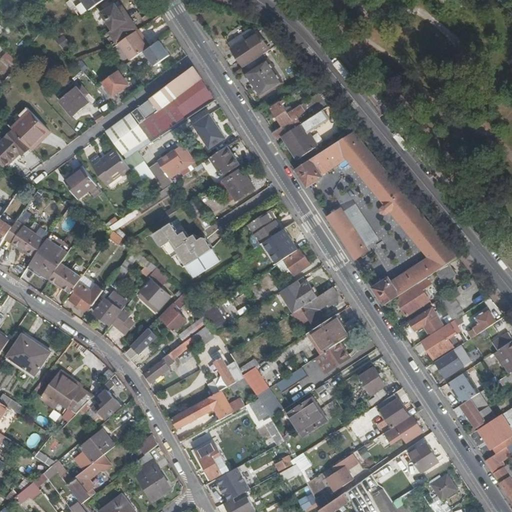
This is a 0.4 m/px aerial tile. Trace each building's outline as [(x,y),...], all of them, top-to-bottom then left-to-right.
[(81,0),(89,10),(103,0),(81,0)] [(102,14),(113,30),(109,33),(113,39),(134,25),(130,19),(126,22),(118,10),(115,5),(102,14)] [(122,8),(118,10),(126,22),(130,19),(122,8)] [(136,28),(134,25),(113,39),(115,42),(136,28)] [(255,30),(251,29),(249,28),(228,42),(244,66),(270,48),(259,31),(257,32),(255,30)] [(136,32),(119,42),(132,61),(145,52),(150,48),(144,39),(142,40),(136,32)] [(54,41),(51,44),(58,52),(62,49),(54,41)] [(155,67),(169,57),(159,42),(150,48),(145,52),(155,67)] [(7,54),(1,59),(13,71),(17,64),(7,54)] [(249,65),(253,71),(267,62),(263,56),(249,65)] [(261,95),(283,82),(269,61),(267,62),(253,71),(248,75),(261,95)] [(202,79),(194,67),(143,106),(151,117),(174,100),(197,82),(202,79)] [(107,78),(98,85),(96,87),(108,100),(128,86),(117,71),(107,78)] [(104,75),(95,81),(98,85),(107,78),(104,75)] [(312,81),(307,75),(297,82),(301,88),(312,81)] [(208,98),(197,82),(174,100),(184,115),(208,98)] [(82,94),(77,88),(60,102),(73,117),(90,103),(85,97),(89,94),(86,91),(82,94)] [(326,97),(321,91),(304,103),(306,106),(304,107),(306,110),(326,97)] [(331,104),(326,97),(306,110),(311,117),(323,109),(331,104)] [(285,100),(272,108),(283,125),(294,118),(290,112),(285,104),(287,102),(285,100)] [(290,112),(294,118),(283,125),(273,132),(278,139),(283,135),(311,117),(306,110),(304,107),(306,106),(304,103),(291,111),(290,112)] [(140,108),(133,113),(141,125),(148,119),(140,108)] [(30,113),(26,109),(14,120),(18,125),(30,113)] [(323,109),(311,117),(283,135),(299,159),(315,148),(306,133),(329,118),(323,109)] [(18,125),(13,130),(30,148),(48,131),(30,113),(18,125)] [(123,156),(149,138),(140,126),(131,114),(107,132),(123,156)] [(226,139),(210,115),(194,126),(210,149),(226,139)] [(30,148),(13,130),(0,142),(0,163),(5,168),(9,170),(32,149),(30,148)] [(50,133),(48,131),(30,148),(32,149),(50,133)] [(336,143),(348,158),(386,204),(391,211),(430,258),(440,270),(449,264),(458,258),(403,191),(354,131),(336,143)] [(348,158),(336,143),(312,159),(322,174),(348,158)] [(183,147),(151,167),(165,189),(174,183),(170,177),(195,162),(189,153),(188,154),(183,147)] [(239,165),(228,148),(211,159),(222,176),(239,165)] [(126,182),(126,183),(136,177),(125,162),(116,150),(107,156),(110,160),(104,163),(103,162),(93,168),(110,192),(126,182)] [(102,160),(99,156),(90,163),(93,168),(103,162),(102,160)] [(312,159),(297,169),(309,186),(324,176),(322,174),(312,159)] [(84,170),(81,167),(71,175),(72,177),(73,178),(84,170)] [(237,199),(255,187),(242,168),(224,180),(237,199)] [(87,192),(92,199),(101,193),(84,170),(73,178),(72,177),(64,182),(78,199),(87,192)] [(0,181),(0,197),(5,200),(12,189),(0,181)] [(332,210),(326,214),(356,259),(369,250),(367,247),(379,238),(356,203),(344,211),(341,208),(334,213),(332,210)] [(383,213),(387,214),(391,211),(386,204),(381,207),(381,210),(383,213)] [(271,211),(249,226),(261,244),(283,230),(271,211)] [(13,228),(0,220),(0,246),(5,239),(13,228)] [(13,228),(5,239),(11,243),(25,224),(18,220),(13,228)] [(25,224),(11,243),(34,259),(48,239),(25,224)] [(195,277),(222,260),(206,237),(200,241),(197,235),(190,239),(186,232),(181,235),(174,224),(156,236),(162,246),(187,265),(195,277)] [(286,228),(283,230),(261,244),(260,245),(269,257),(294,241),(286,228)] [(109,237),(118,244),(123,238),(114,230),(109,237)] [(68,253),(48,239),(30,265),(38,270),(39,268),(45,272),(43,274),(50,279),(60,264),(68,253)] [(158,267),(135,247),(116,274),(122,278),(137,259),(153,272),(158,267)] [(301,250),(286,260),(295,274),(311,264),(301,250)] [(440,270),(430,258),(392,282),(401,295),(419,283),(427,278),(437,272),(440,270)] [(71,271),(60,264),(50,279),(50,280),(70,294),(72,291),(78,282),(81,278),(71,271)] [(449,264),(440,270),(437,272),(443,282),(456,274),(449,264)] [(30,265),(28,267),(42,276),(43,274),(45,272),(39,268),(38,270),(30,265)] [(81,278),(78,282),(91,291),(95,284),(83,275),(81,278)] [(305,277),(281,292),(294,314),(320,296),(316,289),(314,290),(305,277)] [(389,278),(375,287),(386,304),(401,295),(392,282),(389,278)] [(397,300),(407,316),(408,315),(430,301),(424,291),(432,286),(427,278),(419,283),(420,285),(397,300)] [(154,281),(142,292),(159,308),(170,297),(154,281)] [(73,293),(68,301),(87,314),(104,290),(95,284),(91,291),(78,282),(72,291),(73,293)] [(333,288),(320,296),(294,314),(292,315),(298,323),(308,317),(316,329),(327,322),(319,309),(328,304),(330,306),(337,302),(335,299),(339,296),(333,288)] [(195,290),(189,293),(205,312),(210,309),(195,290)] [(451,291),(439,300),(452,321),(465,313),(451,291)] [(142,292),(138,298),(156,312),(159,308),(142,292)] [(184,295),(183,294),(161,317),(175,331),(186,321),(174,309),(177,306),(179,309),(188,300),(184,295)] [(111,304),(105,299),(94,313),(109,325),(120,310),(121,311),(125,305),(115,298),(111,304)] [(432,304),(430,301),(408,315),(410,318),(432,304)] [(345,310),(350,317),(354,314),(350,307),(345,310)] [(132,314),(125,308),(112,324),(120,330),(130,317),(132,314)] [(201,315),(203,317),(207,324),(208,325),(216,335),(220,332),(226,328),(213,308),(201,315)] [(430,333),(444,324),(433,308),(411,322),(416,330),(427,323),(429,325),(426,328),(430,333)] [(476,335),(497,321),(490,310),(479,317),(482,323),(473,329),(476,335)] [(340,314),(336,316),(350,337),(353,335),(340,314)] [(316,329),(308,334),(322,355),(339,344),(350,337),(336,316),(327,322),(316,329)] [(137,323),(130,317),(120,330),(127,336),(137,323)] [(207,324),(203,317),(178,336),(182,343),(207,324)] [(456,332),(450,323),(431,335),(437,345),(448,338),(456,332)] [(213,334),(207,326),(163,359),(164,361),(145,375),(150,382),(169,368),(168,367),(174,363),(172,360),(179,355),(185,362),(193,356),(188,348),(192,345),(194,348),(198,346),(199,348),(211,340),(209,336),(213,334)] [(155,335),(149,329),(131,347),(132,349),(127,354),(132,359),(153,341),(151,338),(155,335)] [(0,354),(9,341),(0,334),(0,354)] [(35,375),(50,352),(22,334),(7,356),(35,375)] [(511,335),(511,334),(495,343),(500,350),(511,342),(511,335)] [(435,358),(454,346),(448,338),(437,345),(430,350),(435,358)] [(507,364),(505,366),(510,373),(511,371),(511,342),(500,350),(498,351),(507,364)] [(326,372),(347,358),(339,344),(322,355),(316,359),(326,372)] [(447,376),(471,360),(461,345),(437,361),(447,376)] [(211,358),(218,370),(222,375),(228,386),(240,379),(241,379),(231,363),(228,364),(219,350),(216,352),(217,354),(211,358)] [(261,365),(257,360),(252,363),(256,368),(258,366),(261,365)] [(256,368),(252,363),(241,370),(244,375),(256,368)] [(244,375),(245,376),(258,396),(269,389),(257,371),(260,369),(258,366),(256,368),(244,375)] [(111,368),(104,373),(108,380),(115,375),(111,368)] [(511,371),(510,373),(498,380),(504,388),(511,382),(511,371)] [(386,385),(377,373),(364,381),(372,394),(386,385)] [(473,373),(468,376),(473,383),(477,380),(473,373)] [(61,375),(42,400),(54,410),(59,404),(75,416),(80,411),(85,406),(91,400),(86,397),(87,396),(81,391),(83,389),(74,382),(72,384),(61,375)] [(468,376),(451,387),(463,404),(471,399),(479,393),(498,381),(495,376),(476,388),(473,383),(468,376)] [(244,386),(240,379),(228,386),(232,392),(244,386)] [(109,382),(94,397),(91,400),(85,406),(80,411),(83,413),(90,407),(91,409),(93,407),(97,403),(98,404),(102,400),(107,405),(99,412),(106,419),(120,406),(108,392),(114,387),(109,382)] [(258,396),(259,397),(271,417),(282,410),(269,389),(258,396)] [(215,410),(212,413),(216,421),(242,406),(237,399),(227,405),(220,391),(212,395),(213,397),(173,420),(179,428),(214,408),(215,410)] [(471,399),(480,413),(488,407),(479,393),(471,399)] [(378,406),(388,421),(377,427),(382,436),(386,433),(389,432),(397,427),(411,418),(395,395),(378,406)] [(2,397),(0,399),(0,401),(17,413),(20,410),(2,397)] [(256,422),(262,419),(276,446),(284,441),(271,417),(259,397),(246,404),(256,422)] [(312,398),(288,413),(303,436),(327,421),(326,420),(325,420),(312,400),(313,400),(312,398)] [(463,404),(462,405),(466,411),(477,428),(486,422),(487,424),(495,420),(496,419),(488,407),(480,413),(471,399),(463,404)] [(98,404),(97,403),(93,407),(99,412),(107,405),(102,400),(98,404)] [(462,405),(454,410),(458,417),(466,411),(462,405)] [(511,442),(511,428),(503,414),(496,419),(495,420),(495,421),(484,428),(484,429),(484,431),(484,433),(497,453),(511,442)] [(389,432),(386,433),(393,444),(403,437),(407,443),(423,433),(413,417),(411,418),(397,427),(389,432)] [(26,443),(33,448),(41,439),(34,433),(26,443)] [(86,453),(81,457),(89,468),(104,456),(114,448),(104,433),(91,443),(89,442),(82,448),(86,453)] [(153,436),(139,448),(145,456),(147,454),(158,445),(153,436)] [(197,453),(206,448),(216,467),(224,462),(213,442),(197,452),(197,453)] [(438,462),(427,444),(410,455),(422,472),(438,462)] [(495,473),(505,468),(501,462),(510,456),(511,458),(511,453),(508,447),(487,460),(495,473)] [(206,448),(197,453),(211,479),(220,474),(216,467),(206,448)] [(38,453),(35,456),(51,467),(54,465),(55,464),(38,453)] [(145,456),(137,462),(144,472),(155,464),(147,454),(145,456)] [(301,454),(294,459),(297,463),(298,466),(306,461),(301,454)] [(104,456),(89,468),(68,484),(76,495),(81,502),(83,504),(95,494),(91,489),(94,487),(89,480),(102,470),(105,471),(111,466),(104,456)] [(350,456),(332,468),(335,474),(327,479),(335,492),(352,481),(346,471),(356,465),(350,456)] [(290,463),(287,458),(276,465),(280,471),(293,464),(292,462),(290,463)] [(224,462),(216,467),(220,474),(228,469),(224,462)] [(511,478),(511,477),(511,476),(511,462),(505,468),(495,473),(511,499),(511,478)] [(154,500),(170,489),(155,464),(144,472),(138,476),(154,500)] [(293,467),(280,474),(285,482),(297,474),(293,467)] [(237,468),(217,479),(221,487),(220,487),(224,495),(225,494),(229,501),(234,499),(245,493),(250,490),(237,468)] [(49,471),(39,479),(43,484),(53,476),(49,471)] [(347,492),(352,501),(357,511),(398,511),(393,503),(383,489),(378,485),(371,475),(360,482),(347,492)] [(457,491),(448,476),(442,480),(438,483),(436,479),(431,483),(442,500),(457,491)] [(32,484),(26,479),(18,489),(22,492),(32,484)] [(18,496),(13,491),(5,499),(10,502),(15,498),(18,496)] [(347,492),(340,497),(326,506),(322,509),(323,511),(335,511),(352,501),(347,492)] [(234,500),(227,505),(230,511),(253,511),(256,511),(245,493),(234,499),(234,500)] [(81,502),(76,495),(65,502),(71,509),(81,502)] [(133,511),(122,496),(100,511),(133,511)] [(316,500),(320,508),(326,504),(322,496),(316,500)] [(401,498),(393,503),(398,511),(402,511),(407,508),(401,498)]
